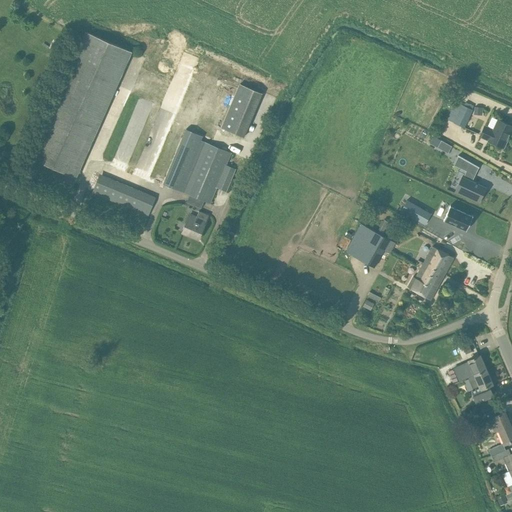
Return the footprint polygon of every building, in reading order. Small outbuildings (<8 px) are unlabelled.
[(132,52),(86,31),(27,164),(46,173),(49,166),(57,169),(54,176),(73,185),(132,52)] [(150,50),(106,159),(151,178),(196,68),(179,61),(151,49),(150,50)] [(244,137),(262,94),(241,85),(223,128),(244,137)] [(473,111),(464,106),(455,123),(464,128),(473,111)] [(476,113),(484,114),(485,107),(477,106),(476,113)] [(511,125),(498,120),(494,130),(484,126),(479,136),(489,140),(488,141),(503,148),(508,138),(507,137),(511,125)] [(185,129),(163,184),(210,203),(217,187),(226,191),(236,169),(226,165),(231,152),(201,140),(203,136),(185,129)] [(441,140),(437,147),(448,153),(452,146),(441,140)] [(457,190),(456,192),(465,197),(466,195),(480,201),(483,193),(481,191),(483,186),(472,181),(478,168),(479,167),(470,162),(463,177),(462,177),(456,190),(457,190)] [(100,174),(96,183),(92,193),(148,216),(156,197),(100,174)] [(407,200),(401,211),(425,225),(431,214),(407,200)] [(450,206),(444,219),(467,230),(473,217),(450,206)] [(199,239),(209,215),(199,211),(195,221),(188,218),(182,232),(199,239)] [(361,224),(346,252),(374,267),(390,239),(361,224)] [(469,238),(465,245),(486,257),(490,249),(469,238)] [(454,257),(445,252),(431,245),(408,287),(431,300),(454,257)] [(466,353),(472,351),(465,336),(460,338),(466,353)] [(462,364),(468,378),(486,370),(480,355),(468,360),(469,361),(462,364)] [(447,370),(453,384),(462,380),(456,366),(447,370)] [(486,370),(468,378),(474,391),(471,392),(476,403),(492,396),(488,386),(493,384),(486,370)] [(462,380),(453,384),(454,387),(458,389),(462,387),(464,383),(462,380)] [(488,401),(474,407),(476,411),(478,410),(489,405),(488,401)] [(499,430),(511,425),(505,411),(499,414),(497,408),(483,414),(486,421),(491,433),(499,430)] [(511,428),(511,425),(499,430),(504,442),(489,449),(492,456),(508,448),(506,443),(511,440),(511,428)] [(509,470),(511,469),(511,452),(511,453),(508,448),(492,456),(494,461),(503,458),(509,470)] [(504,496),(497,499),(500,505),(507,502),(504,496)]
